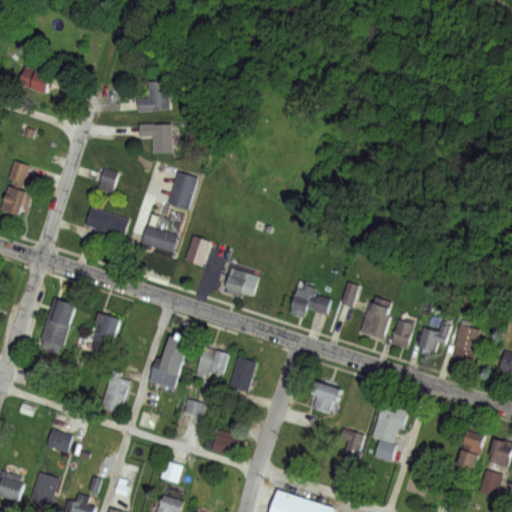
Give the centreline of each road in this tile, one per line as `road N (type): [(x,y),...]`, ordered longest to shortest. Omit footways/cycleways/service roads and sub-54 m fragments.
road 1 (residential): [(511,409),(0,246)]
road 2 (residential): [(0,391),(81,136)]
road 3 (residential): [(242,511),(301,344)]
